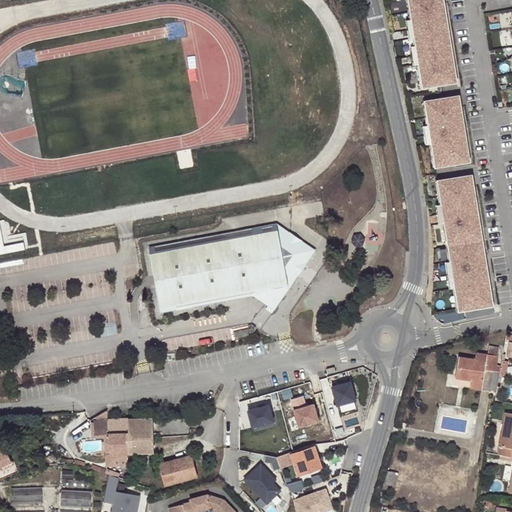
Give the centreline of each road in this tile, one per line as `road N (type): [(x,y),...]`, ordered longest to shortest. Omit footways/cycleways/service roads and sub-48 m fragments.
road 1 (residential): [(365,344),(147,388),(0,407)]
road 2 (tertiary): [(411,287),(413,196),(371,0)]
road 3 (residential): [(511,259),(490,121)]
road 4 (tertiary): [(357,511),(390,390)]
road 5 (residential): [(490,121),(472,0)]
